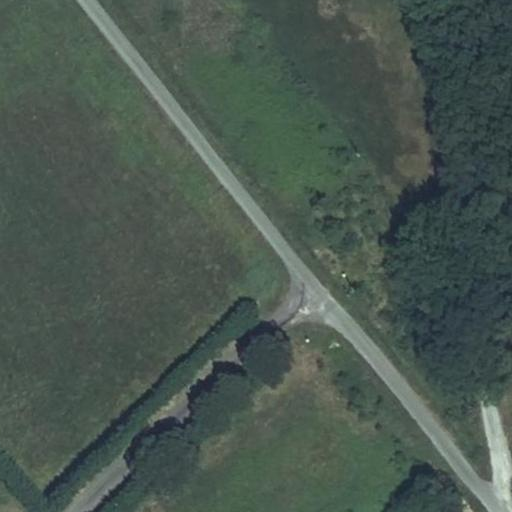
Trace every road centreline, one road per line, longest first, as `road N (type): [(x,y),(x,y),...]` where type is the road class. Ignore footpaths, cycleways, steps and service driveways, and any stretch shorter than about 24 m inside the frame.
road 1 (residential): [(494,511),(86,0)]
road 2 (residential): [(503,511),(440,0)]
road 3 (unknown): [(339,317),(128,511)]
